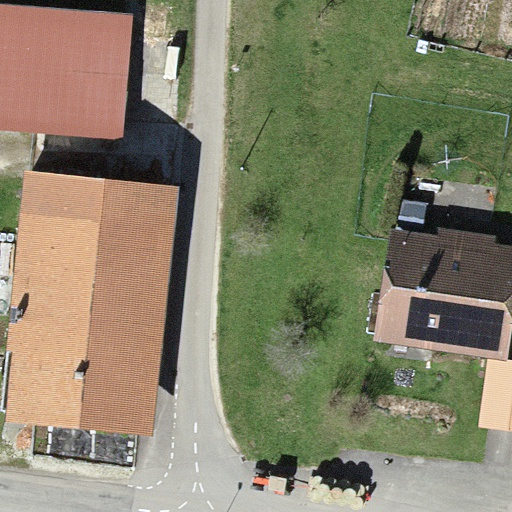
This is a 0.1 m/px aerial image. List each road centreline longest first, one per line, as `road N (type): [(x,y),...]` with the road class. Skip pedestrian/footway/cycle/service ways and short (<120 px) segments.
road 1 (unclassified): [(206,0),(192,511)]
road 2 (tertiary): [(0,488),(155,511)]
